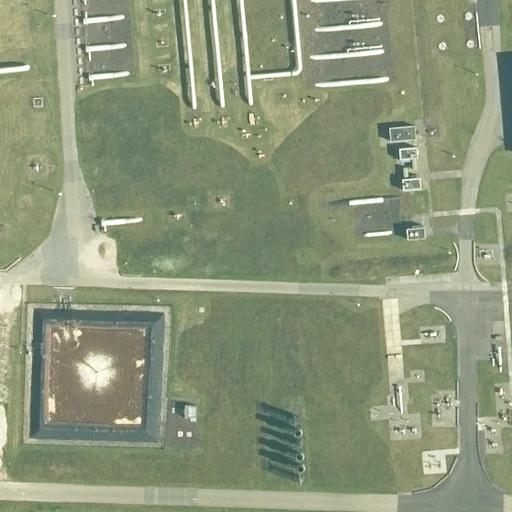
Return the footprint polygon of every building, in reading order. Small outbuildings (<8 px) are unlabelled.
[(415,126),(389,128),(391,142),(416,140),(415,126)] [(417,148),(400,149),(400,160),(417,158),(417,148)] [(419,178),(402,179),(403,190),(420,188),(419,178)] [(406,229),(407,240),(425,239),(425,228),(406,229)] [(93,362),(91,389),(115,391),(118,364),(93,362)] [(197,406),(185,405),(185,420),(197,420),(197,406)]
